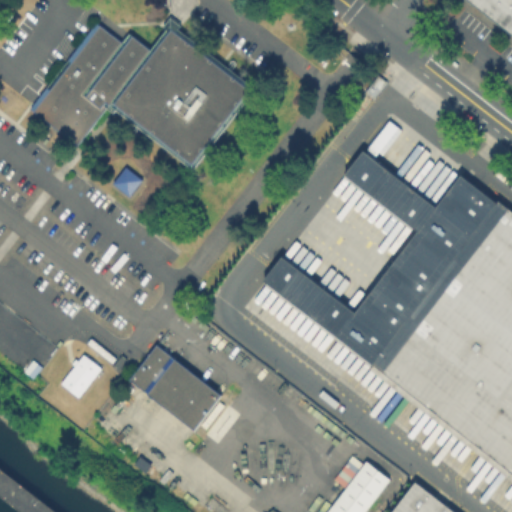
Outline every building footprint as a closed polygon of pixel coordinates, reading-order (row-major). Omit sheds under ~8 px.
[(511,35),(466,0),(511,0),(511,35)] [(95,21),(98,24),(121,41),(128,32),(149,49),(166,29),(162,25),(169,17),(179,24),(177,28),(220,61),(235,73),(254,88),(191,169),(114,108),(111,111),(107,108),(104,107),(76,143),(33,111),(29,107),(32,103),(95,21)] [(461,173),(511,211),(511,474),(263,284),(282,259),(355,314),(418,231),(346,176),(365,151),(436,206),(461,173)] [(124,165),(111,182),(127,195),(141,178),(124,165)] [(90,339),(86,344),(111,364),(115,359),(90,339)] [(156,345),(220,395),(194,429),(163,404),(162,405),(129,380),(156,345)] [(120,353),(125,358),(116,369),(111,364),(120,353)] [(100,368),(77,397),(59,384),(73,366),(70,364),(72,362),(74,358),(78,361),(82,355),(100,368)] [(30,359),(40,366),(32,377),(22,370),(30,359)] [(218,401),(200,424),(205,428),(223,405),(218,401)] [(342,486),(361,463),(350,455),(332,477),(342,486)] [(323,511),(364,460),(388,478),(361,511),(323,511)] [(391,511),(414,483),(451,511),(391,511)]
